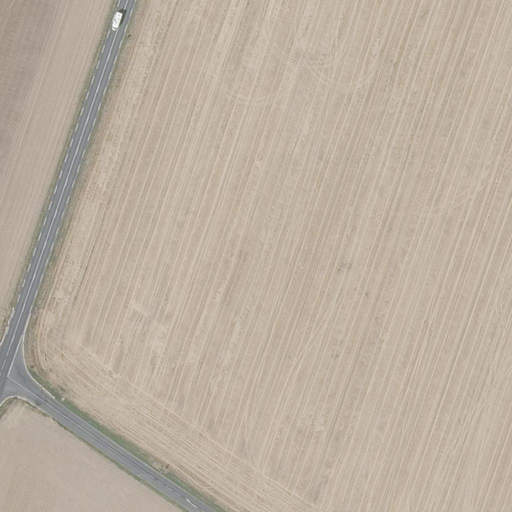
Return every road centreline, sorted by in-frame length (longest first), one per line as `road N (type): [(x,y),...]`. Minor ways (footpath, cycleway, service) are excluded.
road 1 (primary): [(1,371),(127,0)]
road 2 (tertiary): [(1,371),(205,511)]
